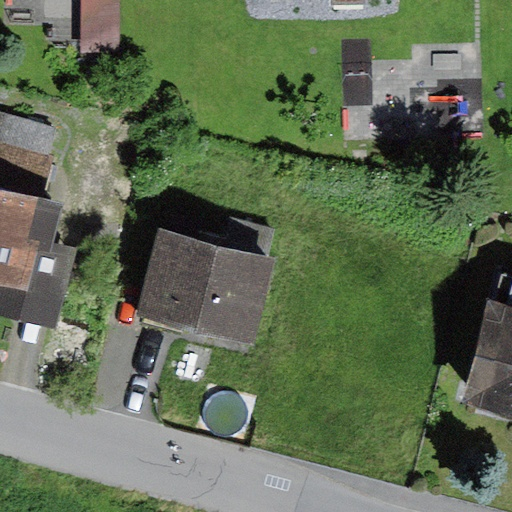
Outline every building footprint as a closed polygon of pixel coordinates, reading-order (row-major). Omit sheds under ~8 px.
[(121,0),(82,0),(83,51),(121,51),(121,0)] [(0,188),(41,199),(51,155),(0,143),(0,188)] [(0,188),(0,316),(56,330),(76,249),(58,245),(68,205),(41,199),(0,188)] [(221,253),(157,236),(135,320),(252,351),(273,268),(267,266),(276,233),(229,221),(221,253)] [(511,277),(498,274),(465,406),(511,418),(511,277)]
